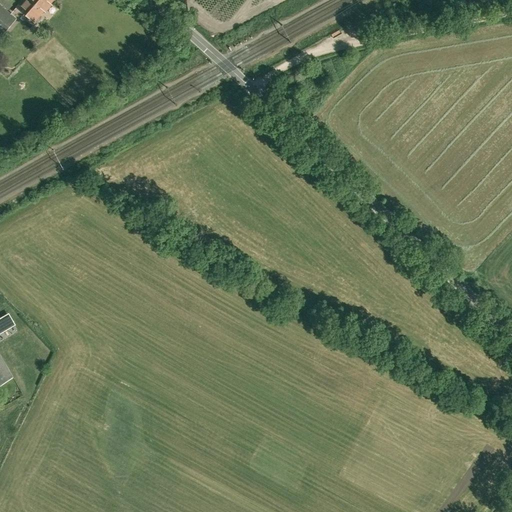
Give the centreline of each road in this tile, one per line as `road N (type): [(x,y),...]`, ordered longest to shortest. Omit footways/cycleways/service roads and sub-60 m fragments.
road 1 (unclassified): [(511,335),(249,84),(149,0)]
road 2 (track): [(249,84),(361,39),(511,11)]
